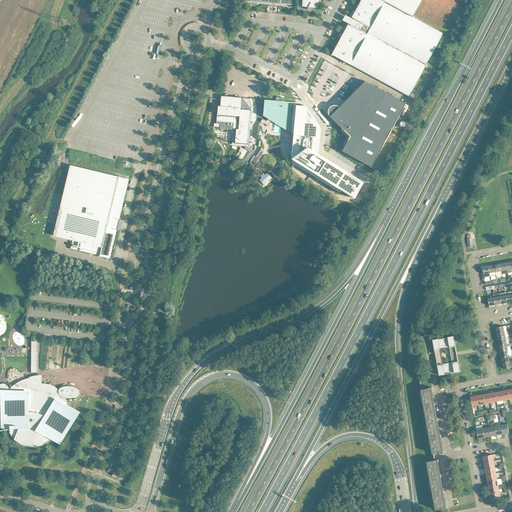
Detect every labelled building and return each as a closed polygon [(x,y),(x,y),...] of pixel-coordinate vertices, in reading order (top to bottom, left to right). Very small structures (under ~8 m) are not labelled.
[(320,0),(302,0),(302,7),(316,8),(320,0)] [(412,17),(421,0),(360,0),(356,8),(357,9),(356,11),(353,10),(349,17),(353,19),(352,21),(349,19),(348,20),(347,22),(351,24),(349,26),(347,25),(342,34),(331,56),(332,55),(409,96),(443,33),(412,17)] [(397,118),(400,112),(401,112),(403,107),(405,103),(364,81),(360,85),(358,87),(339,107),(338,107),(337,106),(336,106),(335,105),(334,105),(333,105),(332,106),(331,106),(330,107),(329,107),(329,108),(328,109),(328,110),(328,111),(328,112),(328,113),(328,114),(328,115),(329,115),(329,116),(342,129),(344,128),(345,129),(343,131),(349,137),(342,151),(371,167),(395,122),(398,124),(400,120),(397,118)] [(241,98),(221,96),(220,106),(218,106),(216,124),(220,124),(220,129),(233,130),(233,129),(236,130),(234,143),(247,144),(250,120),(250,110),(251,103),(247,99),(241,98)] [(265,100),(264,116),(275,123),(281,127),(293,134),(293,129),(295,105),(296,103),(284,102),(283,101),(284,99),(280,98),(276,98),(276,101),(265,100)] [(293,134),(290,162),(342,190),(343,188),(356,195),(362,180),(313,153),(316,124),(304,106),(295,105),(293,129),(293,134)] [(319,111),(318,112),(328,124),(329,123),(319,111)] [(254,155),(249,163),(254,166),(264,152),(260,150),(256,157),(254,155)] [(264,156),(262,160),(264,162),(264,164),(268,167),(270,166),(271,166),(272,167),(274,163),(273,162),(274,161),(273,159),(269,157),(267,157),(267,158),(264,156)] [(70,165),(53,236),(72,240),(70,249),(108,258),(115,229),(113,229),(116,219),(117,219),(127,179),(70,165)] [(261,178),(259,180),(263,185),(271,178),(267,173),(265,175),(263,173),(260,176),(261,178)] [(459,364),(455,343),(454,341),(453,336),(448,337),(448,338),(443,338),(445,348),(449,348),(451,354),(451,356),(452,362),(448,363),(449,373),(454,372),(454,373),(460,372),(459,366),(459,365),(459,364)] [(445,348),(443,338),(438,339),(433,340),(434,345),(433,345),(434,345),(434,347),(438,368),(438,370),(439,375),(445,374),(449,373),(448,363),(443,364),(442,358),(441,355),(440,349),(445,348)] [(511,367),(511,361),(503,363),(504,369),(511,367)] [(67,406),(67,405),(67,403),(67,402),(66,401),(66,400),(65,399),(64,397),(65,398),(66,398),(68,398),(68,402),(69,402),(70,402),(72,402),(73,402),(74,402),(76,401),(75,397),(75,398),(74,394),(77,394),(77,396),(78,396),(79,395),(79,394),(79,393),(79,392),(79,391),(79,390),(78,389),(77,389),(75,388),(74,387),(73,387),(72,386),(70,386),(69,386),(67,386),(66,386),(65,386),(64,386),(63,387),(62,387),(61,387),(60,388),(59,388),(59,389),(58,390),(56,389),(57,389),(55,387),(53,387),(52,386),(51,385),(49,385),(48,384),(47,384),(45,384),(44,384),(42,383),(41,383),(39,383),(38,384),(36,384),(36,383),(37,383),(37,382),(38,382),(38,381),(38,380),(37,380),(37,379),(36,379),(36,378),(38,378),(36,378),(34,378),(33,378),(31,378),(29,378),(27,379),(25,379),(23,380),(21,381),(19,381),(18,382),(16,383),(14,384),(13,385),(12,387),(10,388),(9,389),(9,388),(8,387),(8,386),(7,385),(6,385),(5,384),(4,384),(3,383),(2,384),(1,384),(0,384),(0,394),(0,395),(1,396),(2,397),(1,427),(8,427),(9,430),(10,432),(9,432),(11,436),(12,437),(13,437),(14,438),(15,439),(16,441),(18,442),(19,443),(20,443),(22,444),(23,444),(24,445),(26,445),(28,446),(29,446),(31,446),(33,446),(35,446),(37,446),(39,445),(40,445),(41,445),(43,444),(45,443),(46,442),(47,442),(49,441),(50,440),(51,438),(59,443),(77,412),(67,407),(67,406)] [(431,388),(432,388),(431,388),(422,389),(423,396),(422,396),(422,397),(423,396),(423,399),(422,399),(423,399),(425,406),(435,404),(435,403),(434,404),(431,388)] [(434,404),(435,404),(425,406),(426,413),(425,413),(426,413),(426,415),(425,416),(426,416),(427,421),(438,419),(437,419),(434,404)] [(437,420),(438,420),(438,419),(427,421),(428,428),(427,428),(428,428),(429,430),(428,430),(428,431),(429,431),(430,437),(441,436),(441,435),(440,436),(437,420)] [(484,437),(483,428),(476,429),(478,439),(484,437)] [(440,436),(441,436),(430,437),(431,444),(430,444),(431,444),(432,446),(431,446),(431,447),(432,447),(433,454),(442,452),(444,451),(443,451),(442,451),(440,436)] [(438,460),(437,460),(428,461),(429,468),(428,468),(428,469),(429,469),(429,471),(428,471),(428,472),(429,471),(431,478),(441,476),(441,475),(440,476),(437,460),(438,460)] [(496,473),(495,467),(485,469),(486,475),(496,473)] [(497,479),(496,473),(486,475),(488,481),(497,479)] [(441,476),(431,478),(432,484),(431,484),(431,485),(432,485),(432,487),(431,487),(431,488),(432,487),(434,493),(444,491),(443,492),(440,476),(441,476)] [(444,492),(444,491),(434,493),(435,500),(434,500),(434,501),(435,501),(435,503),(434,503),(435,503),(437,510),(446,508),(447,507),(446,507),(443,492),(444,492)] [(501,498),(499,491),(490,493),(491,500),(501,498)]
